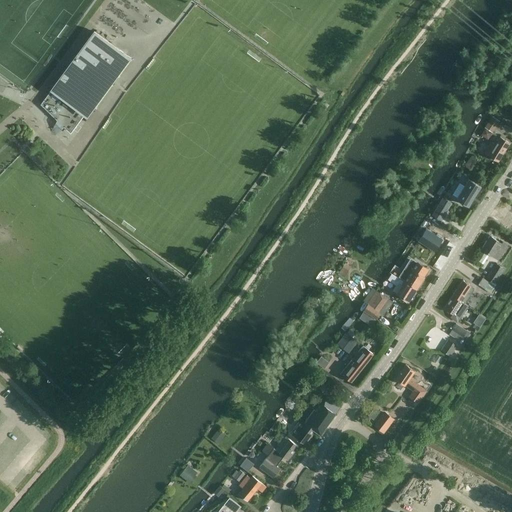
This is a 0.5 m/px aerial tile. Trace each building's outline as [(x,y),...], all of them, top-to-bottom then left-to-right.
[(52,92),(41,105),(71,133),(130,57),(94,31),(50,90),(52,92)] [(493,133),(500,121),(492,116),(485,128),(493,133)] [(498,162),(510,143),(500,137),(495,145),(490,142),(483,152),(498,162)] [(485,158),(482,165),(491,169),(494,162),(485,158)] [(469,206),(481,187),(469,179),(457,198),(469,206)] [(443,197),(436,208),(445,214),(452,203),(443,197)] [(426,229),(418,241),(434,251),(442,240),(426,229)] [(500,242),(490,235),(482,249),(498,259),(508,244),(501,240),(500,242)] [(410,260),(397,278),(399,278),(404,282),(416,290),(425,277),(422,276),(426,271),(410,260)] [(345,262),(341,269),(347,273),(347,272),(351,266),(345,262)] [(496,282),(504,269),(495,263),(487,276),(496,282)] [(483,288),(487,281),(482,277),(478,284),(483,288)] [(396,285),(393,290),(396,293),(397,293),(409,301),(416,291),(416,290),(404,282),(399,278),(396,279),(394,282),(395,285),(396,285)] [(452,296),(467,306),(468,306),(464,303),(474,289),(471,286),(463,280),(452,296)] [(487,281),(483,288),(491,293),(496,284),(490,280),(489,282),(487,281)] [(378,316),(380,313),(378,312),(387,299),(376,291),(368,304),(364,310),(376,319),(378,316)] [(457,322),(467,306),(452,296),(444,307),(453,314),(451,317),(457,322)] [(466,339),(470,333),(466,331),(466,330),(456,323),(449,334),(460,341),(462,337),(466,339)] [(349,353),(358,341),(346,333),(337,345),(349,353)] [(351,382),(367,363),(374,354),(363,345),(340,373),(351,382)] [(444,345),(441,350),(450,355),(453,350),(444,345)] [(405,364),(395,379),(404,385),(405,385),(413,391),(409,396),(417,402),(418,403),(427,390),(426,389),(409,378),(415,370),(405,364)] [(321,434),(340,406),(323,394),(313,408),(310,406),(290,433),(305,444),(315,430),(321,434)] [(372,410),(368,415),(373,419),(377,414),(372,410)] [(384,432),(393,419),(384,412),(374,425),(384,432)] [(226,434),(218,428),(211,438),(218,444),(226,434)] [(288,459),(298,445),(286,436),(275,450),(273,448),(259,467),(273,477),(280,469),(276,466),(284,456),(288,459)] [(242,465),(247,470),(252,463),(247,458),(246,457),(245,457),(239,464),(242,465)] [(195,475),(197,473),(187,465),(180,475),(191,484),(197,476),(195,475)] [(239,481),(245,474),(240,470),(238,472),(236,470),(232,476),(239,481)] [(251,478),(247,475),(239,485),(243,488),(239,494),(247,501),(257,489),(262,492),(266,486),(253,475),(251,478)] [(220,486),(214,493),(218,497),(221,493),(222,494),(224,495),(226,497),(229,493),(228,493),(221,487),(220,486)] [(236,511),(241,506),(229,497),(219,511),(236,511)]
